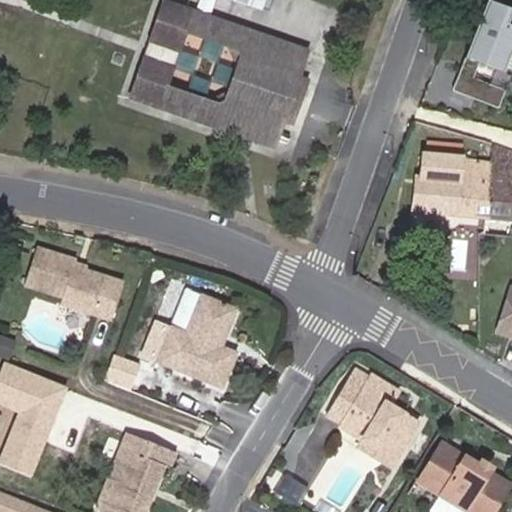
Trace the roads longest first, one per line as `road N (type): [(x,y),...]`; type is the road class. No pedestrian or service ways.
road 1 (residential): [(0,192),(180,228),(309,284)]
road 2 (residential): [(309,284),(418,0)]
road 3 (residential): [(218,511),(336,298)]
road 4 (residential): [(336,298),(511,404)]
